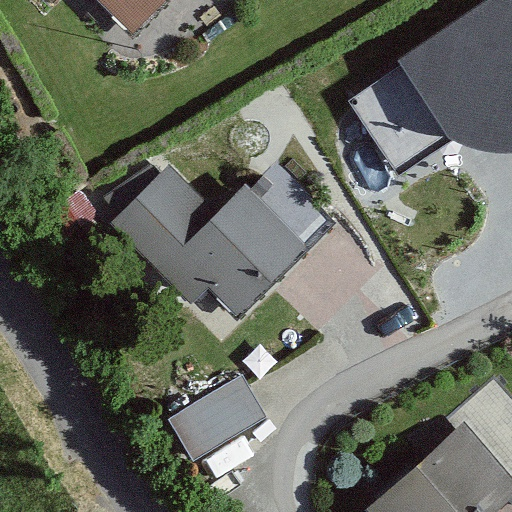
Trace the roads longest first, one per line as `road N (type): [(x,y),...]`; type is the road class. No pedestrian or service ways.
road 1 (residential): [(287,511),(281,469),(288,445),(321,402),(511,301)]
road 2 (residential): [(135,511),(0,292)]
